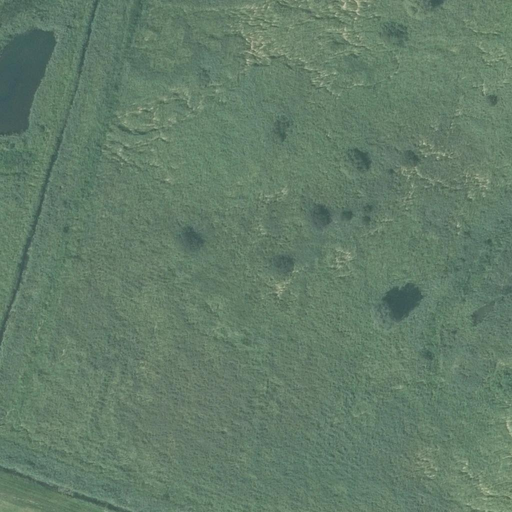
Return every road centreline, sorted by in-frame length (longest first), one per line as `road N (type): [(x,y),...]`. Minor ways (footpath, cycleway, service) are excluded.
road 1 (track): [(138,0),(9,431),(222,511)]
road 2 (track): [(0,293),(87,0)]
road 3 (track): [(511,224),(432,313),(428,385)]
